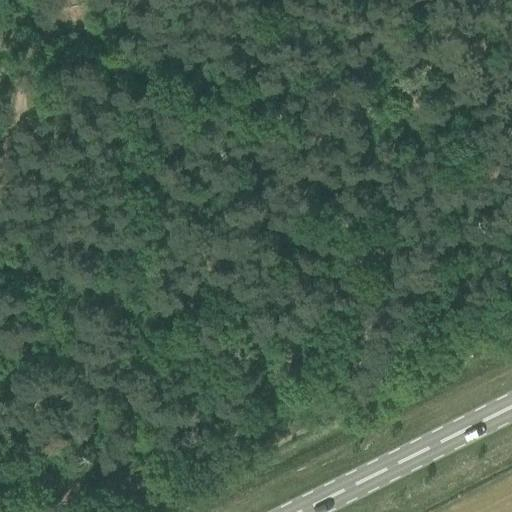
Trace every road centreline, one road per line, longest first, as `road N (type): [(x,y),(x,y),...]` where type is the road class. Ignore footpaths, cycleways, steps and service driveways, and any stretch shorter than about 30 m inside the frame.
road 1 (secondary): [(304,511),(511,409)]
road 2 (track): [(0,470),(206,495)]
